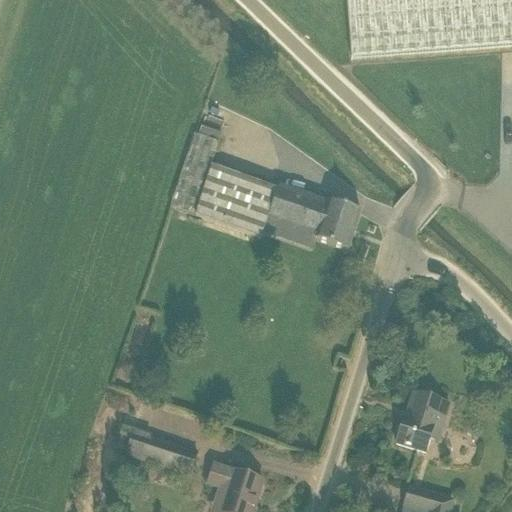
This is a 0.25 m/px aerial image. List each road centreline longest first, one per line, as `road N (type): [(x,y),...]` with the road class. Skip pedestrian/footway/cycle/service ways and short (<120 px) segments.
road 1 (unclassified): [(396,257),(404,221),(426,196),(424,173),(245,0)]
road 2 (unclassified): [(315,511),(396,257)]
road 3 (unclassified): [(511,339),(448,273),(396,257)]
